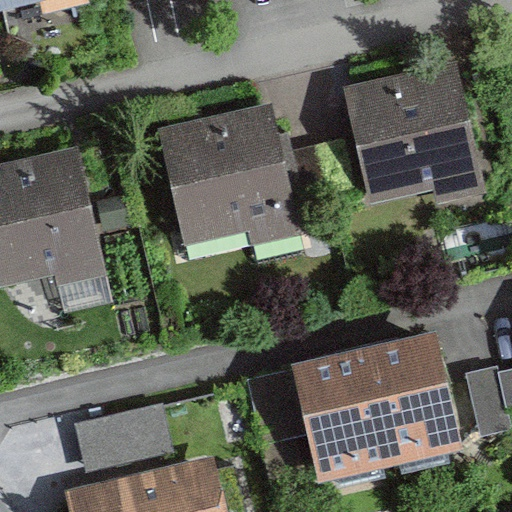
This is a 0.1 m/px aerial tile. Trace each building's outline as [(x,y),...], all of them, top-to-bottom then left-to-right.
[(0,0),(0,11),(47,0),(0,0)] [(438,78),(333,100),(357,216),(463,194),(438,78)] [(255,116),(149,139),(174,254),(280,232),(255,116)] [(59,156),(0,168),(0,289),(84,271),(59,156)] [(448,457),(422,342),(353,358),(378,472),(448,457)] [(311,487),(378,472),(353,358),(286,372),(311,487)] [(208,511),(196,463),(59,499),(62,511),(208,511)]
